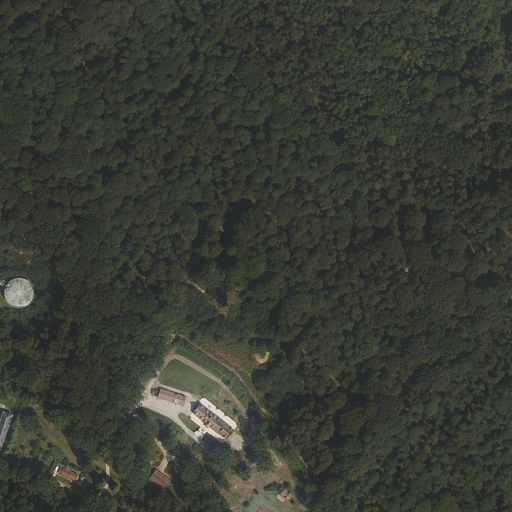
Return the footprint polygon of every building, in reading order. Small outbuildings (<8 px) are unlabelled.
[(33,286),(30,282),(26,280),(22,278),(18,278),(14,279),(10,281),(7,284),(5,287),(4,291),(4,295),(6,299),(8,302),(11,306),(16,308),(21,308),(25,307),(29,304),(33,301),(34,296),(34,291),(33,286)] [(185,399),(160,391),(158,399),(183,408),(185,399)] [(233,433),(200,406),(193,415),(205,425),(205,426),(205,427),(205,428),(206,428),(207,429),(208,429),(209,428),(226,442),(233,433)] [(0,446),(3,448),(13,417),(3,413),(0,423),(0,446)] [(80,476),(63,470),(61,476),(78,483),(80,476)] [(168,481),(155,472),(152,476),(164,486),(168,481)] [(291,497),(281,489),(276,494),(286,503),(291,497)]
